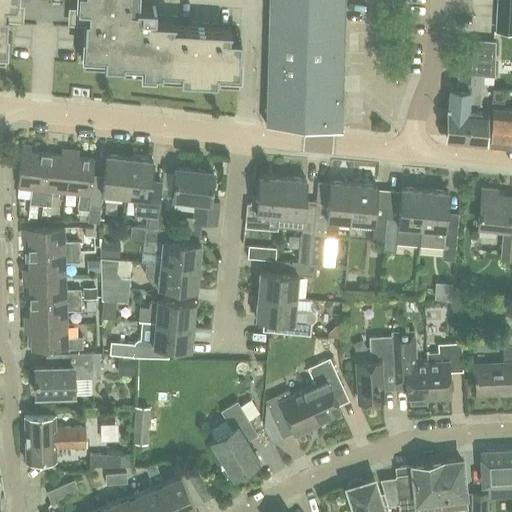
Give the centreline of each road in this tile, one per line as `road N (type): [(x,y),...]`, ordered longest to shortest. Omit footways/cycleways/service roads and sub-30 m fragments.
road 1 (residential): [(19,511),(0,210)]
road 2 (residential): [(256,511),(352,461),(413,444),(511,439)]
road 3 (residential): [(244,139),(0,110)]
road 4 (residential): [(234,350),(244,139)]
road 5 (residential): [(409,154),(244,139)]
road 6 (residential): [(409,154),(440,58),(443,0)]
